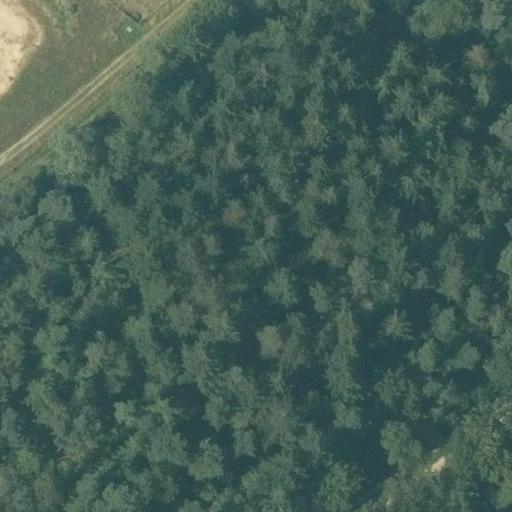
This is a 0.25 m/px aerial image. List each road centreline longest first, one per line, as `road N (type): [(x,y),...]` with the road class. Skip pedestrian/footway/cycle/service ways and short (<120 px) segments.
road 1 (track): [(229,0),(0,202)]
road 2 (track): [(385,511),(511,430)]
